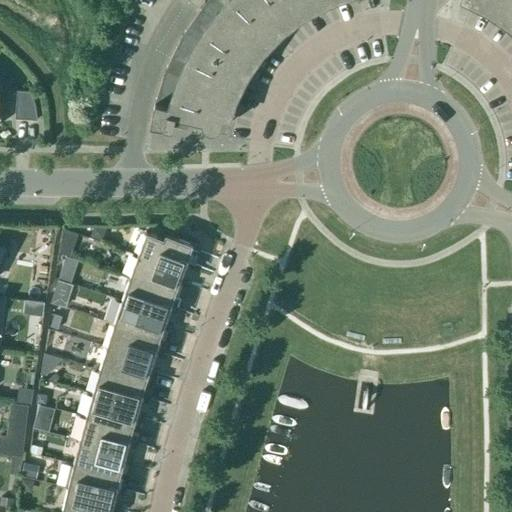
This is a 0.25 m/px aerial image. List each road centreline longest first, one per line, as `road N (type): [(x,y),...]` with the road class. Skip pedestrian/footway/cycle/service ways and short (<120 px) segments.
road 1 (residential): [(255,183),(243,246),(211,324),(156,511)]
road 2 (tertiary): [(255,183),(0,184)]
road 3 (tertiary): [(331,189),(353,218),(386,233),(422,230),(452,210)]
